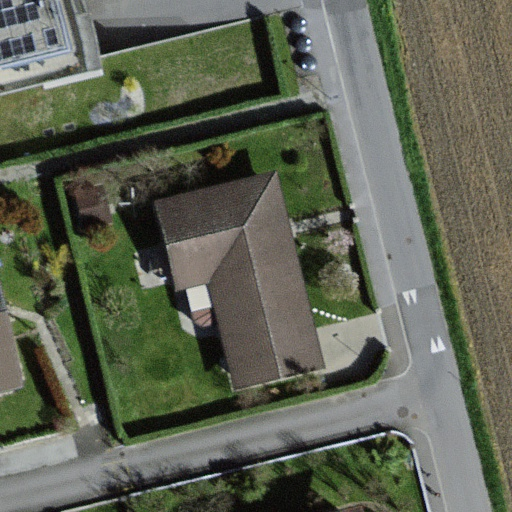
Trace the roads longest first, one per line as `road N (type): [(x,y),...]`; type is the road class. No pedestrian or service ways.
road 1 (residential): [(0,504),(439,397)]
road 2 (unclassified): [(344,0),(439,397)]
